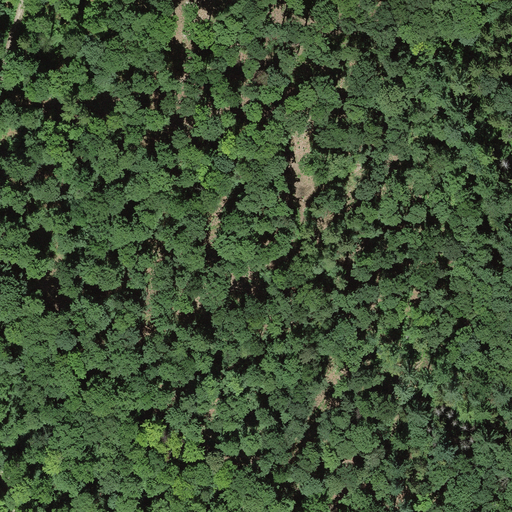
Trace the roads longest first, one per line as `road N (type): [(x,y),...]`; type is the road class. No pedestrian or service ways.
road 1 (track): [(379,511),(394,427),(440,272),(407,108),(424,0)]
road 2 (track): [(0,232),(165,405),(333,511)]
